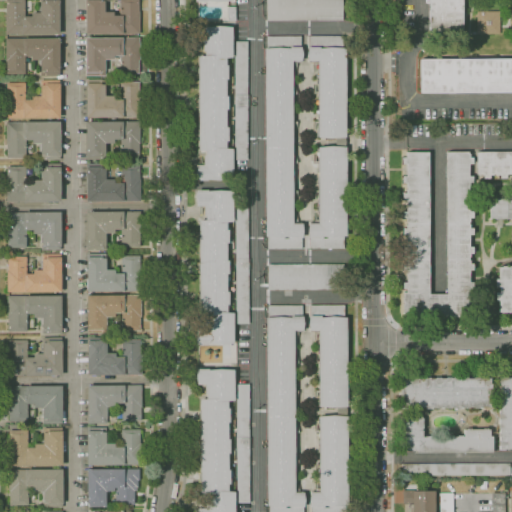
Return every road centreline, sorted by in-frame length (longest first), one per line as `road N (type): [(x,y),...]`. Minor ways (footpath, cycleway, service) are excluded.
road 1 (residential): [(167,0),(171,462),(164,511)]
road 2 (residential): [(371,0),(374,511)]
road 3 (residential): [(511,342),(373,343)]
